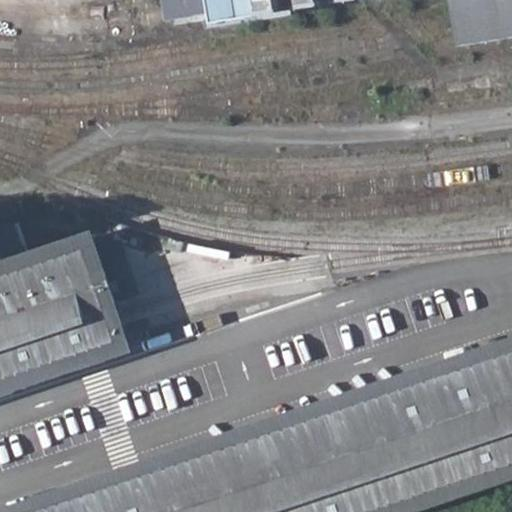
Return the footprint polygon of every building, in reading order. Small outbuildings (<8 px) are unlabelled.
[(511,0),(166,0),(167,4),(169,20),(214,12),(215,20),(338,0),(455,0),(456,5),(460,28),(463,43),(511,35),(511,0)] [(490,75),(444,81),(446,94),(492,87),(490,75)] [(429,92),(427,78),(389,84),(392,98),(429,92)] [(392,98),(389,84),(381,85),(383,100),(392,98)] [(95,237),(0,268),(0,378),(127,337),(119,311),(95,237)] [(511,335),(0,503),(0,511),(416,511),(511,481),(511,335)]
